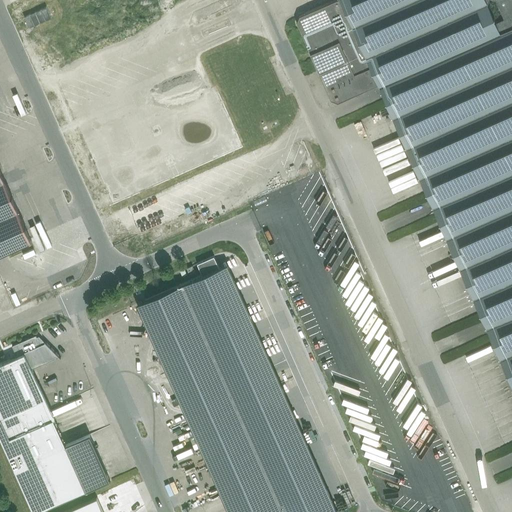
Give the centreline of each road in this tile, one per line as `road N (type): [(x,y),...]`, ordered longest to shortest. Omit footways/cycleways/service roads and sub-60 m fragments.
road 1 (unclassified): [(260,0),(491,511)]
road 2 (unknown): [(289,201),(436,511)]
road 3 (unclassified): [(166,511),(70,298)]
road 4 (unclassified): [(70,298),(205,239)]
